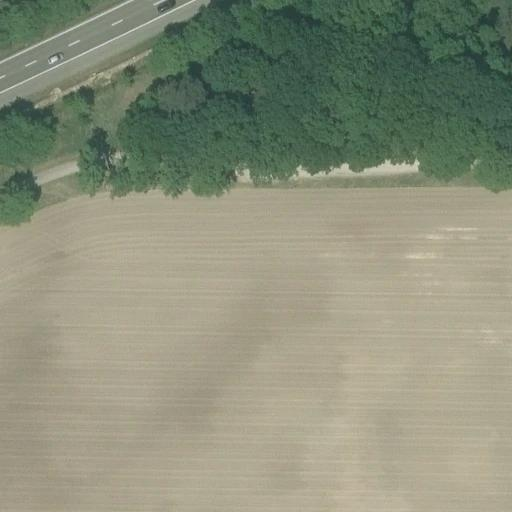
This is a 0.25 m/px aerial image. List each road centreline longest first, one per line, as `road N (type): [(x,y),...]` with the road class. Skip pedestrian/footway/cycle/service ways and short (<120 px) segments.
road 1 (track): [(496,163),(454,127),(295,59),(223,53),(171,68),(139,110),(137,158)]
road 2 (track): [(511,163),(137,158)]
road 3 (trunk): [(0,80),(168,0)]
road 4 (unclassified): [(0,201),(96,160),(137,158)]
